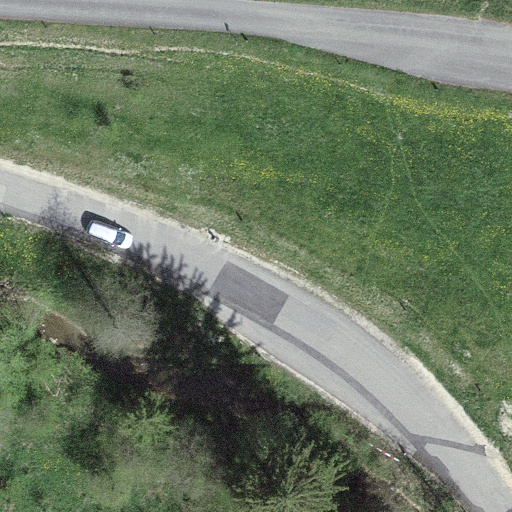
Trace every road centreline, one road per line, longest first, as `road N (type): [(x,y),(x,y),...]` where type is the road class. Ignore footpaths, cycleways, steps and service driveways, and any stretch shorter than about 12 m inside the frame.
road 1 (unclassified): [(497,511),(398,399),(273,309),(198,265),(0,189)]
road 2 (unclassified): [(511,48),(235,13),(45,0)]
